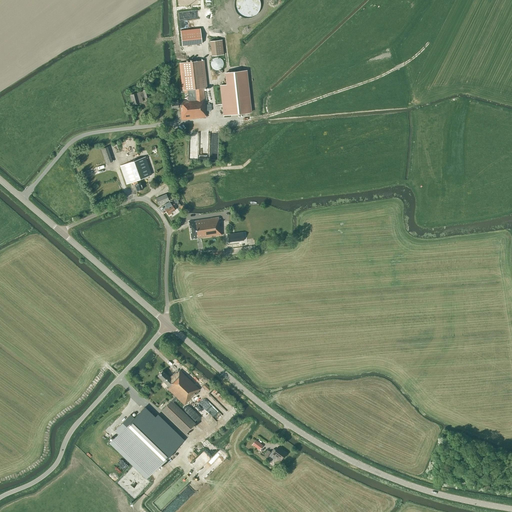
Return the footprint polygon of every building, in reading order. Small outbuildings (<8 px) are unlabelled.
[(200,29),(180,31),(182,46),(202,44),(200,29)] [(224,57),(223,42),(211,42),(212,58),(224,57)] [(221,59),(220,59),(220,58),(219,58),(218,58),(217,58),(216,58),(215,58),(214,58),(214,59),(213,59),(212,60),(212,61),(211,62),(211,63),(211,64),(211,65),(211,66),(211,67),(212,67),(212,68),(213,69),(214,70),(215,70),(216,70),(217,70),(218,70),(219,70),(220,70),(220,69),(221,69),(222,68),(223,67),(223,66),(223,65),(223,64),(223,63),(223,62),(223,61),(222,60),(221,59)] [(206,111),(203,88),(207,88),(204,60),(180,63),(183,90),(187,90),(188,100),(182,101),(182,102),(171,103),(171,109),(180,108),(181,120),(206,118),(205,111),(206,111)] [(227,86),(221,86),(224,116),(250,113),(246,71),(226,73),(227,86)] [(149,97),(147,90),(143,91),(130,95),(132,105),(143,102),(142,98),(144,97),(145,98),(149,97)] [(153,155),(162,152),(159,145),(151,148),(153,155)] [(106,164),(112,162),(107,147),(101,149),(106,164)] [(137,191),(143,189),(139,180),(146,178),(146,177),(150,176),(150,175),(151,174),(145,157),(120,166),(126,184),(133,182),(134,185),(135,185),(137,191)] [(158,205),(169,201),(166,194),(156,198),(158,205)] [(175,206),(174,204),(172,201),(165,204),(167,207),(170,205),(171,206),(165,210),(168,215),(175,210),(173,207),(175,206)] [(219,222),(218,217),(210,218),(210,219),(189,222),(191,240),(196,239),(196,238),(202,237),(202,238),(222,235),(221,230),(223,230),(222,227),(220,227),(219,224),(220,224),(220,222),(219,222)] [(227,234),(228,243),(244,241),(243,232),(227,234)] [(161,410),(185,434),(195,424),(173,402),(177,398),(184,405),(200,390),(180,370),(177,373),(176,373),(171,379),(162,371),(157,376),(169,387),(167,389),(175,396),(171,401),(171,400),(161,410)] [(215,388),(210,393),(227,411),(232,406),(215,388)] [(204,406),(196,411),(201,419),(209,414),(204,406)] [(183,440),(157,415),(154,418),(144,408),(134,418),(130,415),(115,431),(118,434),(110,442),(147,478),(183,440)] [(252,445),(260,450),(263,446),(256,441),(252,445)] [(287,453),(278,447),(273,454),(272,453),(269,451),(265,456),(268,458),(270,456),(272,457),(271,457),(275,460),(277,457),(281,460),(287,453)] [(204,478),(226,458),(219,451),(208,462),(204,458),(202,460),(199,457),(191,464),(204,478)] [(153,502),(162,511),(174,511),(182,505),(174,497),(164,507),(156,499),(153,502)]
